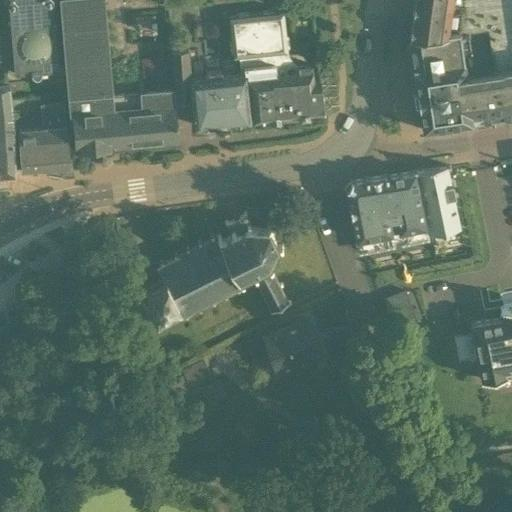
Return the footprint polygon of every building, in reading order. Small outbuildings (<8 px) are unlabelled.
[(7,0),(15,74),(58,70),(52,0),(7,0)] [(113,94),(105,0),(62,0),(70,97),(74,149),(94,148),(115,146),(114,144),(144,141),(178,139),(175,102),(173,87),(113,94)] [(179,0),(166,0),(168,24),(171,24),(181,23),(179,0)] [(511,0),(411,0),(410,16),(407,40),(407,41),(421,129),(511,115),(511,0)] [(189,48),(173,50),(170,50),(173,87),(175,102),(191,100),(193,124),(219,121),(244,119),(322,112),(318,77),(312,78),(311,64),(298,65),(297,66),(287,56),(286,47),(288,47),(287,35),(285,35),(282,11),(274,11),(274,9),(262,11),(262,13),(249,14),(248,12),(236,13),(236,15),(227,16),(230,40),(228,41),(230,53),(232,53),(232,57),(238,56),(239,72),(220,74),(220,69),(205,70),(206,75),(191,77),(189,48)] [(9,85),(0,85),(0,174),(15,173),(9,85)] [(66,126),(65,126),(63,102),(40,103),(42,128),(45,168),(69,166),(67,148),(70,147),(70,136),(66,137),(66,126)] [(45,168),(42,128),(18,130),(22,169),(45,168)] [(449,164),(412,170),(422,225),(425,225),(426,232),(456,226),(448,165),(449,165),(449,164)] [(358,243),(423,231),(412,170),(385,174),(386,173),(379,173),(379,174),(366,177),(349,179),(342,187),(345,189),(348,202),(347,206),(349,214),(351,214),(353,227),(351,227),(352,232),(354,233),(354,237),(355,238),(358,243)] [(201,242),(200,239),(197,240),(198,243),(189,248),(187,245),(185,246),(186,249),(177,254),(175,251),(172,252),(173,255),(163,261),(162,258),(158,259),(160,262),(156,264),(163,277),(152,282),(143,287),(154,309),(174,299),(176,303),(181,313),(182,313),(184,315),(187,314),(185,311),(196,305),(197,308),(200,307),(199,304),(211,299),(212,301),(215,300),(213,297),(223,292),(224,295),(227,294),(225,291),(235,286),(237,289),(239,287),(238,285),(243,282),(241,277),(251,272),(270,306),(268,311),(271,312),(272,308),(279,305),(285,302),(289,304),(290,301),(286,299),(279,286),(281,285),(279,282),(276,283),(268,270),(270,269),(269,263),(276,248),(282,248),(281,245),(276,245),(269,230),(272,225),(269,224),(267,229),(250,226),(249,220),(248,220),(245,215),(247,211),(244,210),(242,214),(240,215),(235,217),(230,219),(228,220),(225,219),(224,222),(228,224),(233,233),(222,238),(219,232),(214,235),(212,232),(209,234),(211,237),(201,242)] [(415,318),(404,290),(383,298),(394,326),(415,318)] [(80,312),(58,302),(52,314),(75,324),(80,312)] [(473,336),(467,337),(471,356),(477,355),(482,379),(505,374),(504,368),(511,366),(511,303),(499,306),(501,315),(470,322),(473,336)] [(300,322),(269,333),(268,329),(250,334),(256,357),(271,353),(278,371),(313,359),(300,322)] [(183,371),(175,375),(177,378),(169,382),(175,397),(191,389),(187,382),(209,371),(203,358),(182,369),(183,371)] [(225,394),(218,381),(199,390),(206,403),(225,394)]
